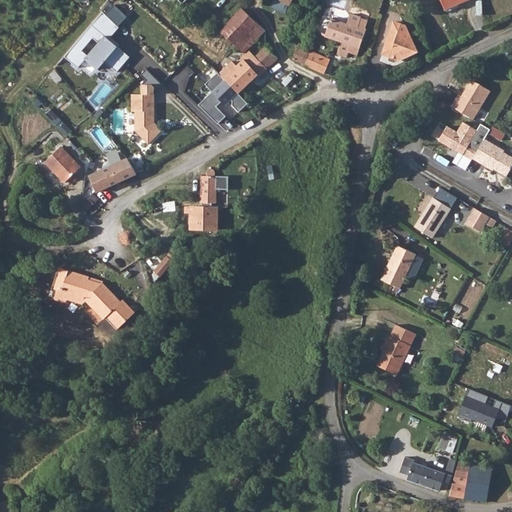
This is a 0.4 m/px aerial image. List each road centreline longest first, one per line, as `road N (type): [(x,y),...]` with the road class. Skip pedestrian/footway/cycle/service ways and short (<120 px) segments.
road 1 (unclassified): [(383,101),(314,95),(138,193),(97,241),(21,239)]
road 2 (unclassified): [(383,101),(368,134),(339,317)]
road 3 (residential): [(432,70),(436,90),(411,148),(511,207)]
road 4 (unclassified): [(511,506),(476,511),(354,462)]
road 5 (unclassified): [(339,317),(327,401),(354,462)]
